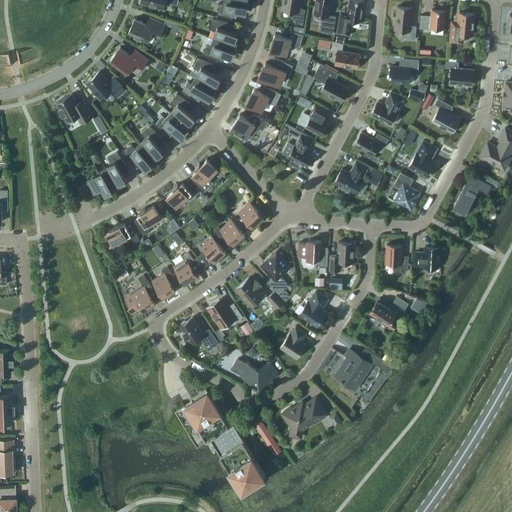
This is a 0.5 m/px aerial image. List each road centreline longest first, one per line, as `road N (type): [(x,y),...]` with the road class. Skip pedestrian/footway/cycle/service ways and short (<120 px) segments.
road 1 (residential): [(151,321),(171,355),(257,402),(269,401),(311,372),(368,286),(372,227)]
road 2 (residential): [(35,511),(22,239),(0,240)]
road 3 (residential): [(372,227),(417,228),(428,219),(488,108),(494,0)]
road 4 (residential): [(299,220),(368,91),(381,0)]
road 5 (residential): [(151,321),(227,274),(287,216)]
road 6 (secondary): [(511,369),(426,511)]
road 7 (residential): [(82,222),(152,186),(209,130)]
road 8 (tertiary): [(0,93),(63,70),(89,47),(116,0)]
road 9 (residential): [(209,130),(236,98),(261,38),(265,0)]
